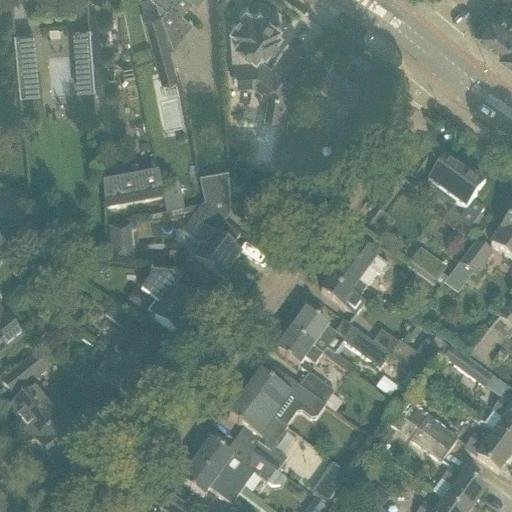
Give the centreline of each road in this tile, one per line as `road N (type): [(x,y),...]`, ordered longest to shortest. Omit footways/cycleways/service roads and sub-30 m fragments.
road 1 (residential): [(98,511),(432,74)]
road 2 (tertiary): [(334,0),(432,74)]
